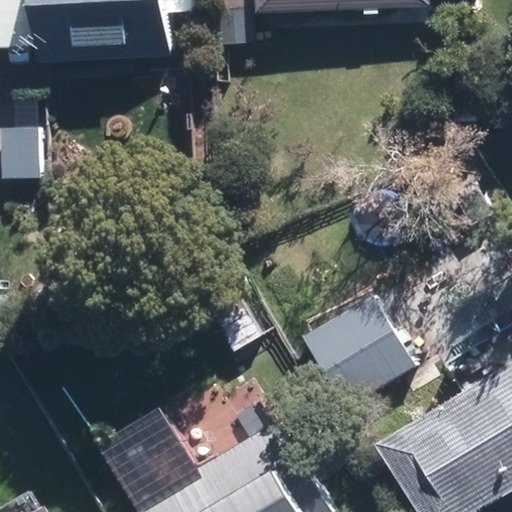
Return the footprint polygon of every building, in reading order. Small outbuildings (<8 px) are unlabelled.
[(55,4),(93,6),(91,50),(152,53),(154,11),(212,14),(212,0),(2,0),(0,51),(52,53),(55,4)] [(221,0),(220,44),(265,46),(266,8),(434,14),(434,0),(221,0)] [(47,124),(10,123),(9,181),(46,182),(47,124)] [(427,364),(380,291),(307,338),(353,410),(427,364)] [(430,511),(486,511),(511,496),(511,325),(455,361),(475,392),(389,446),(430,511)] [(352,511),(293,418),(153,505),(157,511),(352,511)]
